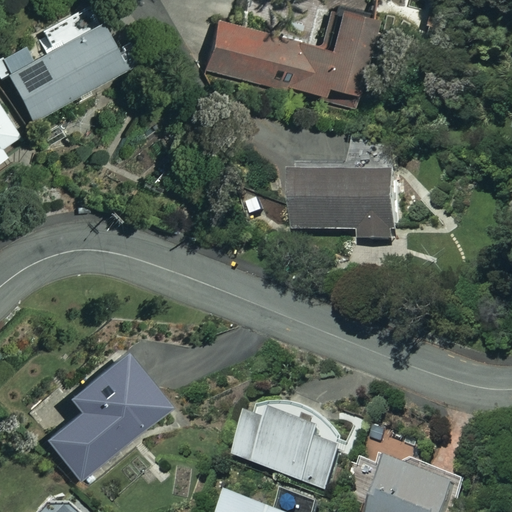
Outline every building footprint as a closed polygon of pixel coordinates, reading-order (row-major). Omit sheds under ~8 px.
[(352,93),(369,17),(334,9),(326,46),(213,21),(202,69),(318,95),(320,86),(352,93)] [(22,44),(0,56),(0,79),(5,77),(29,121),(122,68),(95,20),(29,57),(22,44)] [(0,146),(16,136),(0,112),(0,159),(3,157),(0,152),(0,146)] [(396,173),(294,175),(296,232),(360,231),(360,241),(397,240),(396,173)] [(166,406),(117,347),(61,392),(76,410),(42,437),(76,479),(166,406)] [(273,420),(254,413),(237,456),(329,491),(345,448),(323,440),(327,431),(276,412),(273,420)] [(445,511),(456,482),(389,458),(368,511),(445,511)] [(281,511),(234,494),(227,511),(281,511)]
